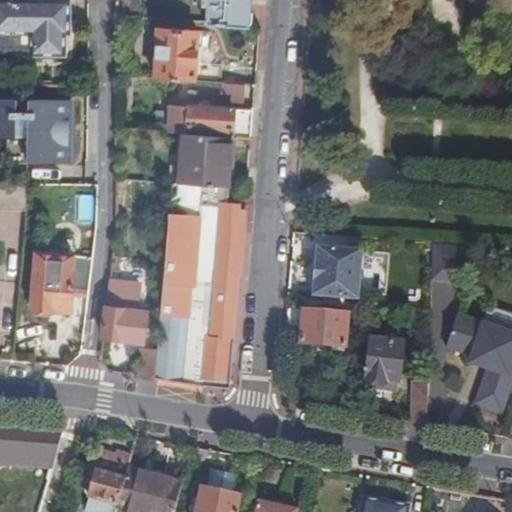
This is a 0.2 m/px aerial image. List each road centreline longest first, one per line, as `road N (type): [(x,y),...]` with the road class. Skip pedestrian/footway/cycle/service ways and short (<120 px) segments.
road 1 (residential): [(251,422),(286,0)]
road 2 (residential): [(81,400),(108,229),(106,0)]
road 3 (residential): [(511,466),(251,422)]
road 4 (residential): [(251,422),(81,400)]
